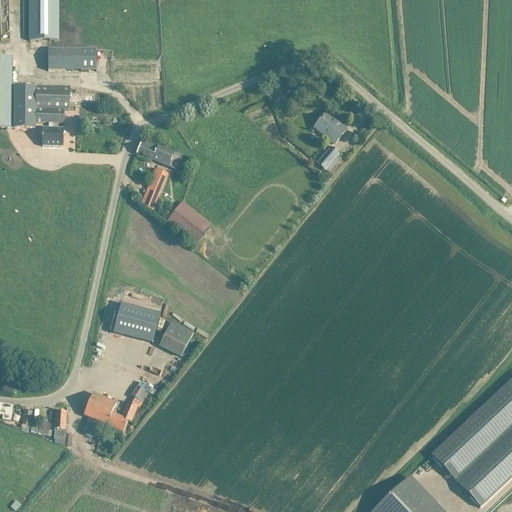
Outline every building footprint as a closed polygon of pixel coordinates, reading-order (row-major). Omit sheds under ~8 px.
[(58,0),(28,0),(29,42),(59,42),(58,0)] [(86,51),(48,51),(48,73),(86,73),(96,73),(96,51),(86,51)] [(70,88),(60,88),(14,88),(14,116),(11,116),(12,58),(0,58),(0,129),(35,129),(35,124),(43,125),(43,124),(49,124),(48,130),(42,130),(42,148),(63,149),(64,131),(53,130),(53,124),(64,125),(64,117),(65,117),(65,116),(64,116),(64,112),(69,112),(69,107),(99,108),(100,95),(70,94),(70,88)] [(334,123),(335,122),(326,115),(314,129),(334,146),(346,132),(338,125),(337,126),(334,123)] [(90,119),(79,118),(78,128),(90,128),(90,119)] [(165,151),(165,150),(165,149),(164,151),(143,142),(141,146),(140,145),(136,155),(145,159),(177,172),(183,158),(165,151)] [(331,149),(317,166),(324,172),(338,155),(331,149)] [(336,162),(330,168),(334,174),(341,168),(336,162)] [(165,174),(156,170),(141,207),(150,211),(156,196),(159,197),(162,190),(160,189),(165,174)] [(211,227),(190,210),(182,204),(166,224),(174,230),(195,247),(211,227)] [(121,305),(114,334),(152,345),(160,316),(121,305)] [(180,359),(193,335),(171,323),(159,347),(180,359)] [(511,478),(511,380),(431,458),(480,509),(511,478)] [(7,385),(4,393),(12,395),(14,387),(7,385)] [(148,395),(141,391),(138,388),(131,398),(133,399),(130,405),(128,404),(121,419),(112,415),(116,405),(93,395),(84,417),(89,420),(83,434),(92,438),(95,440),(101,425),(107,427),(107,428),(123,434),(128,423),(130,424),(137,409),(139,410),(148,395)] [(11,417),(13,407),(0,405),(0,416),(3,417),(2,421),(10,422),(11,417)] [(24,412),(24,415),(21,431),(28,434),(32,413),(24,412)] [(56,413),(54,441),(64,442),(66,413),(56,413)] [(39,429),(38,436),(42,437),(48,438),(49,433),(50,424),(40,423),(39,429)] [(441,511),(410,478),(374,511),(441,511)] [(21,511),(25,504),(19,501),(16,510),(21,511)]
